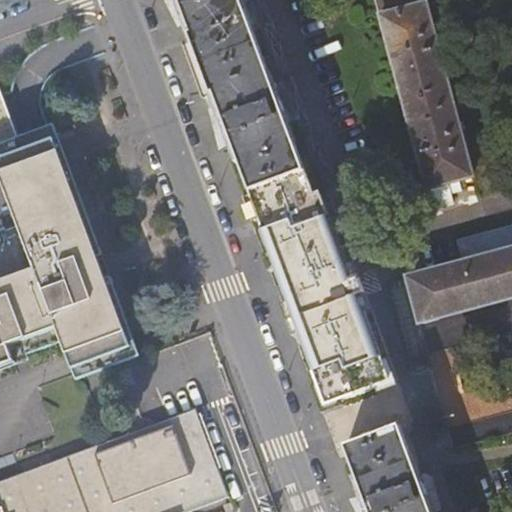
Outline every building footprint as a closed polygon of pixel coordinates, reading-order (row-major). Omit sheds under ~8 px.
[(168,0),(323,410),(396,383),(251,0),(168,0)] [(376,0),(431,212),(453,206),(451,196),(472,190),(469,180),(471,178),(424,0),(376,0)] [(79,379),(112,367),(140,356),(50,112),(17,124),(0,78),(0,364),(65,341),(79,379)] [(418,325),(511,299),(511,228),(456,243),(461,264),(406,279),(418,325)] [(200,408),(147,428),(151,439),(204,419),(200,408)] [(0,482),(0,511),(193,511),(233,497),(204,419),(151,439),(147,428),(0,482)] [(442,511),(411,426),(339,452),(360,511),(442,511)]
